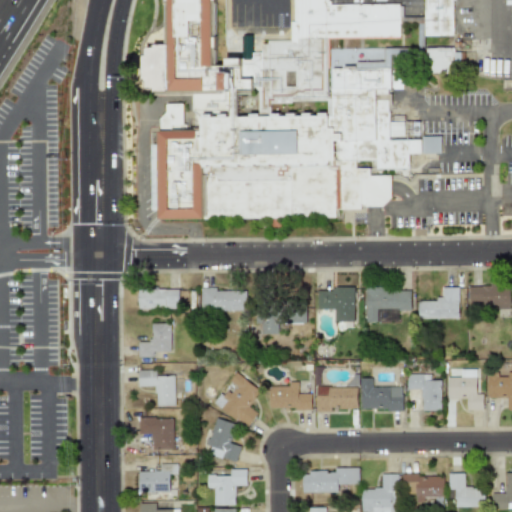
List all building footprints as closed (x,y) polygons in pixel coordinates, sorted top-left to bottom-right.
[(215,0),(215,96),(167,96),(167,95),(145,95),(146,53),(168,53),(168,0),(215,0)] [(333,0),(333,8),(405,9),(404,39),(333,39),(332,96),(300,96),(300,0),(333,0)] [(460,0),(460,35),(427,35),(427,0),(460,0)] [(430,50),(461,50),(461,74),(430,74),(430,50)] [(395,91),(394,143),(426,143),(426,174),(394,173),(394,171),(381,170),(381,161),(360,161),(360,171),(372,171),(372,179),(393,179),(393,209),(360,209),(360,212),(338,212),(338,217),(203,216),(203,224),(161,223),(161,136),(204,136),(204,120),(338,121),(339,69),(395,70),(407,70),(407,91),(395,91)] [(468,286),(468,305),(496,304),(497,309),(509,309),(508,285),(468,286)] [(364,287),(365,322),(375,322),(375,310),(410,309),(410,290),(382,291),(382,287),(364,287)] [(416,300),(417,319),(458,318),(457,287),(441,287),(441,300),(416,300)] [(333,321),(353,321),(353,289),(316,288),(316,309),(333,309),(333,321)] [(136,290),(137,309),(178,308),(177,289),(136,290)] [(200,311),(245,310),(245,289),(200,290),(200,311)] [(304,323),(304,301),(283,301),(284,323),(304,323)] [(170,352),(170,323),(150,324),(151,341),(136,341),(137,357),(153,357),(153,352),(170,352)] [(136,370),(137,386),(154,386),(154,406),(173,406),(172,375),(155,376),(155,369),(136,370)] [(445,377),(446,399),(465,399),(465,410),(481,410),(481,394),(476,394),(475,369),(458,369),(459,377),(445,377)] [(259,390),(234,372),(227,381),(235,387),(228,396),(221,390),(212,403),(245,427),(256,413),(247,406),(259,390)] [(486,398),(505,398),(505,410),(511,410),(511,372),(505,372),(505,375),(485,375),(486,398)] [(405,389),(420,389),(419,410),(439,410),(439,380),(428,380),(428,374),(406,374),(405,389)] [(370,387),(370,378),(358,378),(359,410),(401,409),(400,386),(370,387)] [(268,409),(310,409),(309,393),(297,394),(296,381),(287,382),(287,386),(267,386),(268,409)] [(329,412),(329,408),(355,408),(355,386),(314,387),(314,412),(329,412)] [(172,449),(171,417),(137,418),(137,434),(150,433),(150,449),(172,449)] [(234,463),(239,446),(227,443),(233,424),(214,418),(205,445),(209,446),(206,454),(234,463)] [(168,492),(167,474),(175,474),(175,464),(158,464),(158,471),(137,471),(137,492),(168,492)] [(245,485),(245,469),(228,469),(228,475),(205,475),(205,488),(212,488),(212,505),(233,505),(233,485),(245,485)] [(357,469),(301,471),(301,493),(337,492),(337,484),(357,484),(357,469)] [(511,509),(511,472),(503,473),(504,493),(490,493),(490,509),(511,509)] [(452,507),(481,507),(482,487),(462,487),(463,473),(446,473),(446,489),(453,490),(452,507)] [(395,511),(396,474),(380,474),(380,488),(359,488),(359,511),(395,511)] [(422,497),(441,497),(441,475),(401,475),(401,493),(414,493),(414,502),(422,502),(422,497)] [(154,509),(154,503),(138,503),(138,511),(177,511),(177,509),(154,509)]
